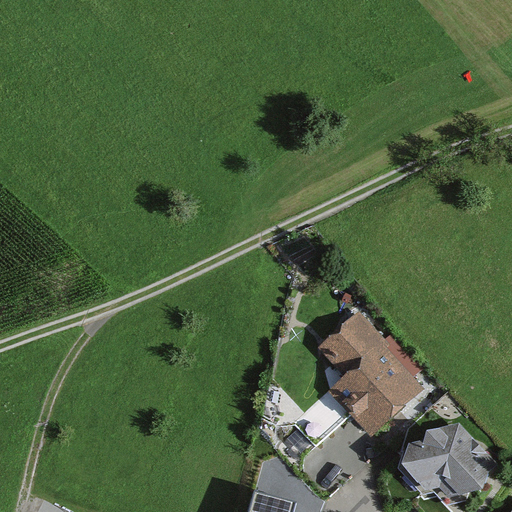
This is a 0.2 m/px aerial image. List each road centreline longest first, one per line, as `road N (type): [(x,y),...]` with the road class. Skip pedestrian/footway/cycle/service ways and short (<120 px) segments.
road 1 (track): [(0,349),(111,311),(435,155),(511,130)]
road 2 (track): [(111,311),(56,387),(23,501)]
